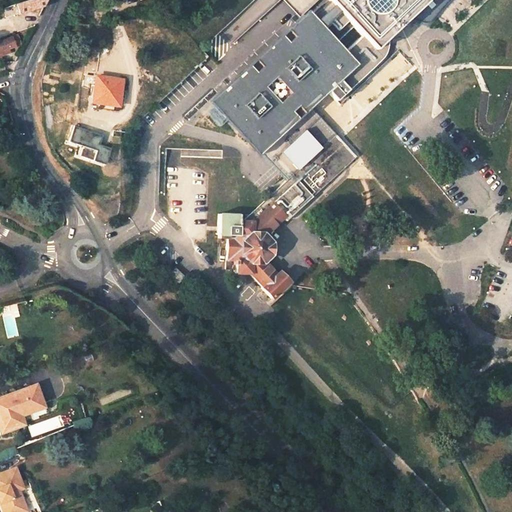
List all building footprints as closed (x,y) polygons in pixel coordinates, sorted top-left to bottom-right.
[(19,11),(43,3),(44,0),(27,0),(16,4),(19,11)] [(242,159),(181,155),(177,232),(225,235),(224,269),(235,269),(235,272),(250,272),(261,287),(260,288),(269,298),(287,282),(278,272),(275,275),(261,260),(268,253),(268,241),(263,236),(283,216),(286,219),(365,149),(436,237),(459,218),(386,130),(510,18),(494,0),(472,0),(360,100),(355,105),(327,130),(335,139),(243,221),(239,221),(242,159)] [(333,0),(315,16),(346,52),(353,45),(378,72),(400,51),(389,39),(412,18),(418,21),(421,22),(424,23),(429,22),(433,20),(450,0),(333,0)] [(256,142),(324,81),(331,89),(337,84),(342,79),(358,65),(346,52),(315,16),(314,15),(218,100),(243,128),(241,129),(242,136),(249,141),(252,141),(254,139),(256,142)] [(21,26),(21,30),(33,25),(37,18),(21,16),(21,26)] [(10,37),(0,39),(0,51),(13,47),(19,45),(16,35),(10,37)] [(119,81),(94,78),(91,103),(116,106),(119,81)] [(360,100),(342,79),(337,84),(355,105),(360,100)] [(102,143),(105,133),(76,125),(72,140),(86,144),(83,154),(108,162),(113,146),(102,143)] [(183,278),(174,268),(167,273),(177,284),(183,278)] [(0,396),(0,426),(2,431),(20,424),(16,411),(37,403),(29,385),(0,396)] [(361,456),(356,450),(350,454),(355,460),(361,456)] [(0,470),(0,500),(5,511),(19,511),(24,510),(16,487),(19,485),(12,466),(0,470)]
